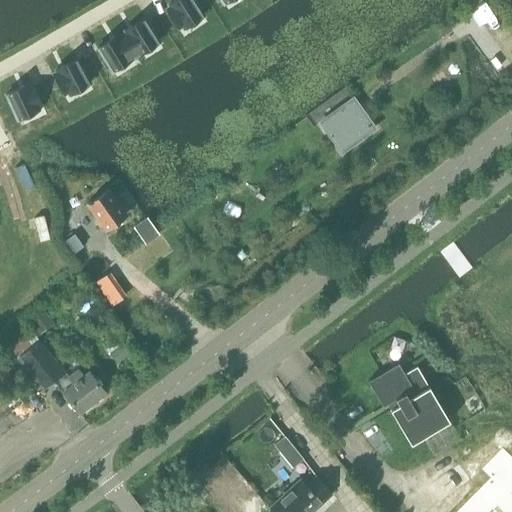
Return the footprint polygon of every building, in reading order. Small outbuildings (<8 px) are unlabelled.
[(171,7),(167,9),(179,28),(183,26),(184,28),(203,16),(193,0),(176,0),(169,4),(171,7)] [(126,33),(122,35),(134,54),(138,52),(140,54),(159,42),(144,19),(125,31),(126,33)] [(117,35),(98,47),(113,71),(132,59),(130,57),(134,54),(122,35),(119,38),(117,35)] [(58,72),(54,74),(65,94),(68,92),(70,95),(90,84),(76,59),(56,70),(58,72)] [(27,85),(6,94),(18,120),(39,110),(38,108),(41,106),(32,85),(28,87),(27,85)] [(355,95),(319,121),(342,153),(378,127),(355,95)] [(92,199),(88,202),(107,228),(126,214),(108,190),(93,200),(92,199)] [(84,245),(75,233),(66,239),(75,252),(84,245)] [(41,389),(63,372),(39,340),(32,330),(10,347),(17,356),(41,389)] [(382,407),(395,400),(398,405),(389,410),(407,439),(446,416),(416,366),(403,374),(397,363),(366,381),(382,407)] [(77,370),(68,378),(67,378),(72,385),(62,393),(78,414),(104,394),(88,373),(82,377),(77,370)] [(496,481),(460,511),(511,511),(511,462),(506,455),(487,471),(496,481)] [(231,511),(238,511),(252,499),(216,462),(198,476),(231,511)] [(311,511),(331,494),(315,476),(305,485),(300,479),(268,508),(272,511),(308,511),(310,511),(311,511)]
